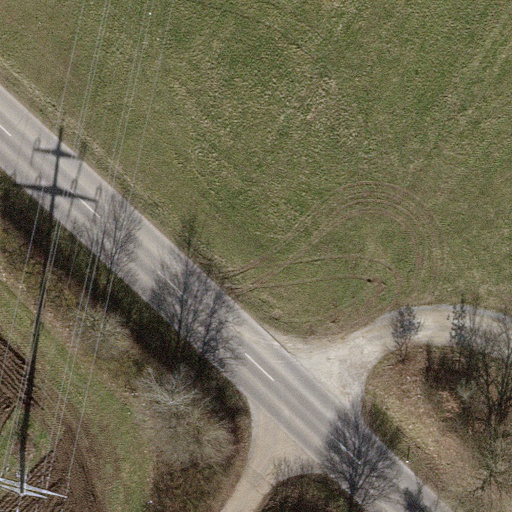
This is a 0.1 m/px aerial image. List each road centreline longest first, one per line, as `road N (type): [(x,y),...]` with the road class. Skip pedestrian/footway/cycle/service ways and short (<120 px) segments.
road 1 (tertiary): [(0,108),(448,511)]
road 2 (track): [(245,511),(319,395),(396,336),(461,325),(511,333)]
